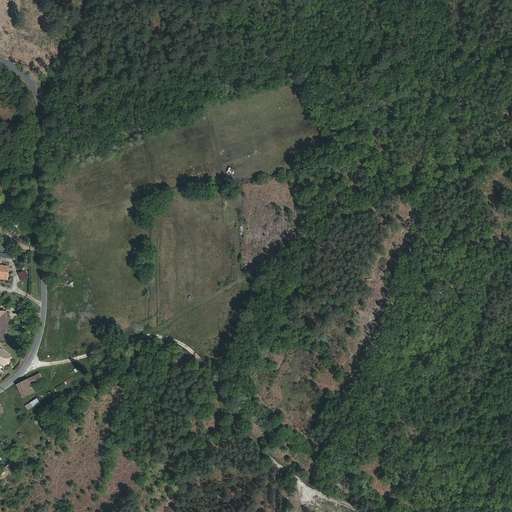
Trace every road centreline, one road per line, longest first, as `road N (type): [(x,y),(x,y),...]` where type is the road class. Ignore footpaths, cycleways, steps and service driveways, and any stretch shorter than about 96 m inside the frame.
road 1 (track): [(28,360),(173,342),(192,353),(261,449),(358,511)]
road 2 (tertiary): [(0,390),(28,360),(43,319),(38,128)]
road 3 (unclassified): [(85,0),(38,128)]
